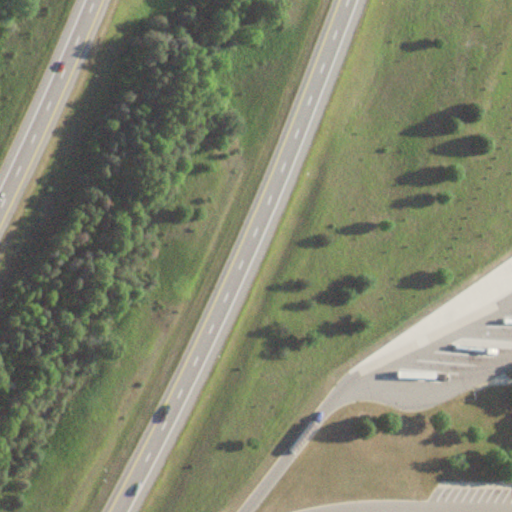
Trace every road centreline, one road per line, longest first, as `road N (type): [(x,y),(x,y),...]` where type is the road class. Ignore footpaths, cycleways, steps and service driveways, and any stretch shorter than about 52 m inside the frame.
road 1 (motorway): [(113,511),(257,219),(344,0)]
road 2 (motorway): [(90,0),(0,200)]
